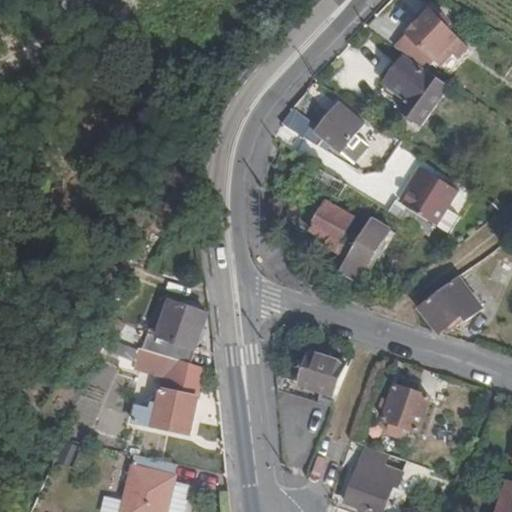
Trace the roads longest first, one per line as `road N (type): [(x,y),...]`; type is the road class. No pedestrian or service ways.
road 1 (secondary): [(342,0),(245,101),(227,144),(221,189),(237,356),(257,412)]
road 2 (secondary): [(255,291),(243,201),(258,121),(367,0)]
road 3 (residential): [(511,374),(255,291)]
road 4 (secondary): [(257,412),(255,291)]
